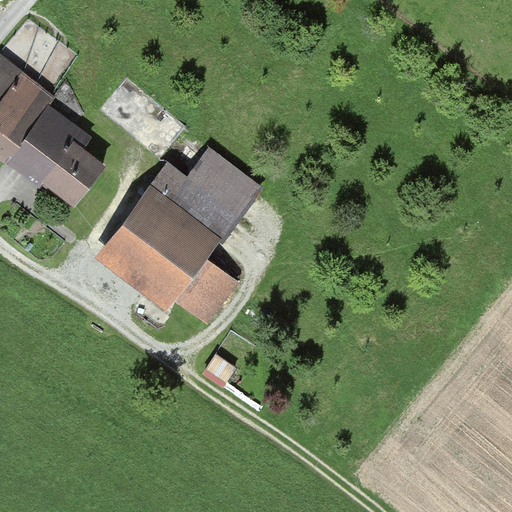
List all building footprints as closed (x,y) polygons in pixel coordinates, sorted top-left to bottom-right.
[(56,100),(3,58),(0,61),(0,155),(7,161),(56,100)] [(122,165),(57,113),(19,160),(85,212),(122,165)] [(267,190),(213,148),(186,182),(240,224),(267,190)] [(253,235),(169,168),(96,259),(180,326),(253,235)] [(231,364),(212,353),(201,373),(219,384),(231,364)]
